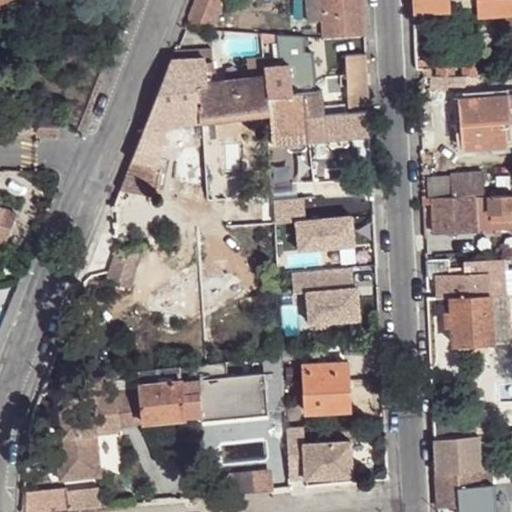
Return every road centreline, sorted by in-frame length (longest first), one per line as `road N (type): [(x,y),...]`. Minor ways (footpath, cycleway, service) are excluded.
road 1 (residential): [(385,0),(413,504)]
road 2 (residential): [(0,459),(164,0)]
